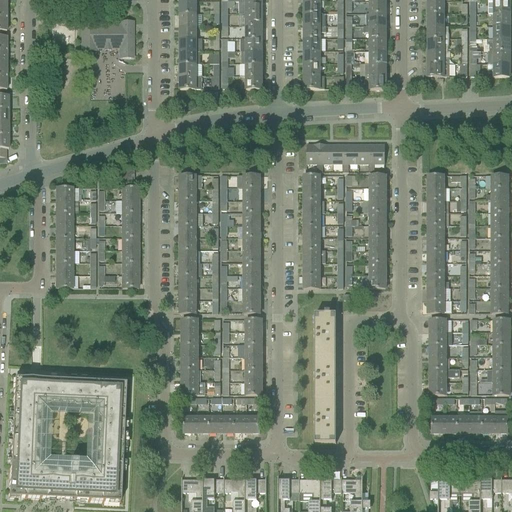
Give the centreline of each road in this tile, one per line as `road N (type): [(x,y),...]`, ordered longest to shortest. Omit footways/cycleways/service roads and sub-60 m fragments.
road 1 (residential): [(274,455),(277,113)]
road 2 (residential): [(166,454),(162,328),(152,296),(151,141)]
road 3 (residential): [(274,455),(347,459),(350,320),(398,319)]
road 4 (residential): [(398,319),(400,112)]
road 5 (residential): [(33,175),(31,0)]
road 6 (residential): [(0,290),(36,289),(33,175)]
road 7 (residential): [(414,453),(412,328),(398,319)]
road 8 (residential): [(151,141),(152,0)]
road 9 (residential): [(151,141),(277,113)]
road 10 (residential): [(277,113),(400,112)]
road 11 (residential): [(33,175),(151,141)]
